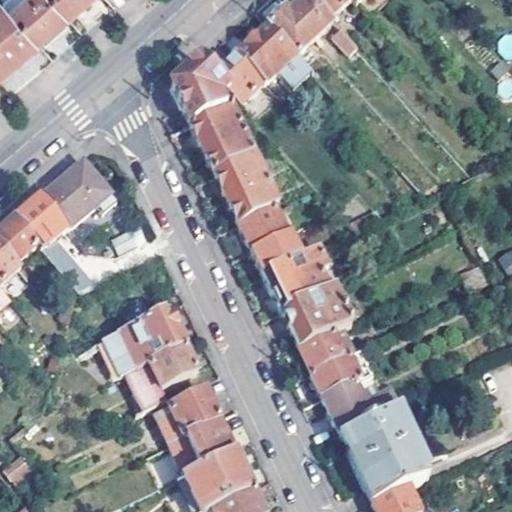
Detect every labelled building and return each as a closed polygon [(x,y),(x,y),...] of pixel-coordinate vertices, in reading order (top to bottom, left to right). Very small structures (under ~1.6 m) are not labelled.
[(4,4),(40,46),(63,25),(69,20),(50,0),(1,0),(4,4)] [(50,0),(69,20),(93,0),(50,0)] [(269,28),(299,59),(334,27),(331,23),(308,0),(307,0),(289,17),(286,13),(269,28)] [(308,0),(331,23),(352,3),(349,0),(308,0)] [(349,0),(352,3),(357,9),(366,0),(349,0)] [(0,79),(40,46),(4,4),(0,7),(0,79)] [(238,57),(268,87),(299,59),(269,28),(238,57)] [(344,58),(356,50),(343,28),(330,36),(344,58)] [(228,97),(240,109),(268,87),(238,57),(213,80),(228,97)] [(171,92),(191,130),(224,114),(220,104),(228,97),(213,80),(199,65),(193,71),(171,92)] [(215,181),(252,160),(229,113),(224,114),(191,130),(215,181)] [(272,214),(278,211),(252,160),(215,181),(239,230),(272,214)] [(117,209),(83,166),(61,185),(41,202),(66,231),(69,234),(96,212),(104,220),(117,209)] [(35,207),(15,224),(38,252),(70,291),(77,298),(88,292),(54,253),(49,254),(46,249),(66,231),(41,202),(35,207)] [(251,258),(285,241),(272,214),(239,230),(251,258)] [(38,252),(15,224),(0,236),(0,253),(15,271),(38,252)] [(138,226),(128,231),(136,246),(146,241),(138,226)] [(128,231),(111,240),(119,254),(136,246),(128,231)] [(108,260),(119,254),(111,240),(100,245),(108,260)] [(262,281),(301,263),(290,240),(285,241),(251,258),(262,281)] [(507,275),(511,272),(511,250),(498,258),(507,275)] [(0,290),(18,275),(15,271),(0,253),(0,290)] [(279,318),(339,289),(331,272),(326,274),(318,255),(301,263),(262,281),(279,318)] [(332,337),(350,329),(341,310),(353,304),(345,286),(339,289),(279,318),(288,335),(297,353),(332,337)] [(59,322),(66,331),(77,298),(70,291),(59,322)] [(102,345),(120,380),(125,378),(184,352),(167,314),(102,345)] [(310,379),(342,362),(332,337),(297,353),(310,379)] [(152,412),(166,405),(160,394),(197,378),(184,352),(125,378),(142,417),(152,412)] [(354,388),(359,385),(348,361),(342,362),(310,379),(321,405),(354,388)] [(390,403),(367,414),(354,388),(321,405),(329,420),(339,440),(372,425),(395,413),(390,403)] [(152,412),(168,448),(219,424),(210,407),(205,397),(169,412),(166,405),(152,412)] [(154,455),(168,448),(152,412),(142,417),(137,419),(154,455)] [(408,491),(428,482),(424,474),(395,413),(372,425),(339,440),(367,500),(372,509),(408,491)] [(26,434),(39,421),(32,414),(18,425),(26,434)] [(182,477),(233,453),(222,430),(219,424),(168,448),(182,477)] [(197,511),(215,511),(252,493),(235,459),(183,483),(197,511)] [(5,477),(20,492),(31,484),(32,470),(23,461),(5,477)] [(418,511),(408,491),(372,509),(372,511),(418,511)] [(260,511),(252,493),(215,511),(260,511)]
